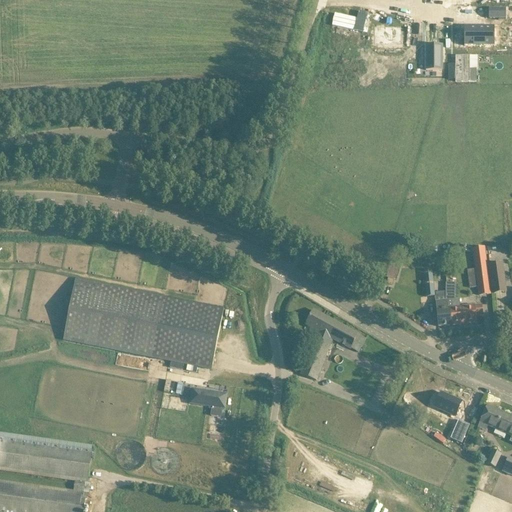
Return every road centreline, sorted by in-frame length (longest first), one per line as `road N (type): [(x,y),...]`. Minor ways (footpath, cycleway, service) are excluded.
road 1 (unclassified): [(130,136),(263,145),(276,129),(317,0)]
road 2 (unclassified): [(261,511),(279,384),(269,307),(288,271)]
road 3 (tertiary): [(456,365),(288,271)]
road 4 (tertiary): [(288,271),(188,224),(116,205)]
road 5 (unclassified): [(0,144),(79,130),(130,136)]
